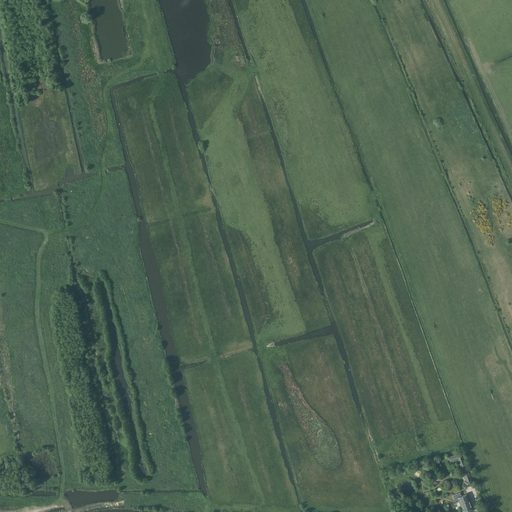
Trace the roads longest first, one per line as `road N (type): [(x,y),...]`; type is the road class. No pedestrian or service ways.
road 1 (track): [(262,511),(207,349),(160,135)]
road 2 (track): [(153,52),(103,86),(110,128),(103,178),(81,226),(12,224),(0,151)]
road 3 (track): [(69,511),(35,304),(37,255),(48,230)]
road 4 (track): [(434,0),(511,173)]
road 5 (track): [(70,511),(115,504),(232,511)]
road 6 (track): [(147,0),(164,82),(154,111),(160,135)]
